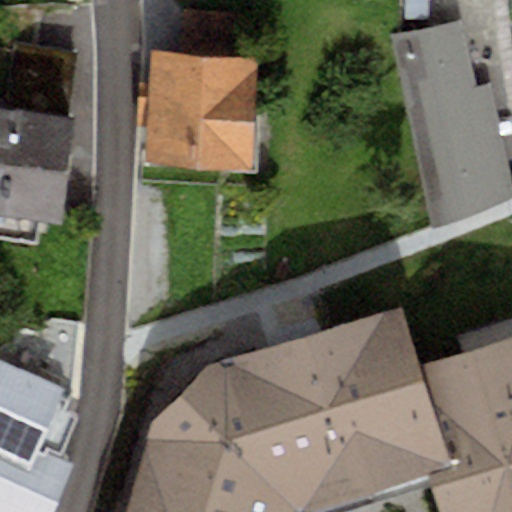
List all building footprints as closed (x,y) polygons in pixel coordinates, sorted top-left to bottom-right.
[(182,52),(151,51),(145,160),(249,166),(255,57),(249,57),(252,14),(184,10),(182,52)] [(458,22),(388,36),(430,231),(511,198),(511,189),(489,84),(471,87),(458,22)] [(5,110),(0,108),(0,215),(62,223),(77,115),(68,114),(76,53),(13,44),(5,110)] [(421,362),(403,304),(208,363),(151,420),(123,511),(302,511),(428,474),(453,467),(421,362)] [(511,511),(511,334),(421,362),(453,467),(428,474),(439,511),(511,511)] [(67,387),(0,358),(0,511),(51,511),(73,464),(40,450),(67,387)]
